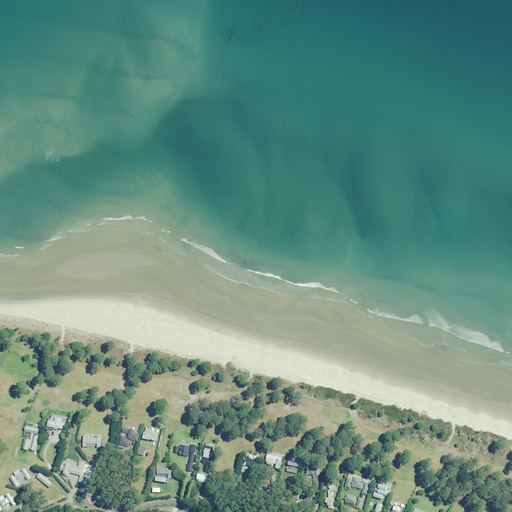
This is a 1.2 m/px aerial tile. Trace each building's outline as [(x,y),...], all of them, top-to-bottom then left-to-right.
[(55,422),(49,420),(48,426),(53,427),(53,429),(58,430),(58,428),(63,429),(65,423),(61,423),(62,418),(56,417),(55,422)] [(137,428),(125,425),(120,445),(129,447),(130,440),(138,442),(140,434),(136,433),(137,428)] [(158,434),(154,434),(154,435),(152,434),(152,433),(144,432),(143,438),(151,440),(151,439),(153,439),(153,440),(157,441),(158,434)] [(102,435),(88,434),(88,436),(86,436),(86,434),(84,434),(84,447),(88,447),(88,444),(98,444),(98,448),(102,448),(102,435)] [(203,457),(202,456),(201,461),(202,461),(202,462),(210,464),(211,458),(210,458),(211,453),(213,453),(214,447),(206,445),(203,457)] [(146,448),(139,447),(138,454),(144,456),(146,448)] [(270,464),(272,465),(273,463),(277,464),(276,468),(280,469),(282,459),(282,457),(267,454),(265,461),(268,462),(268,463),(269,464),(270,464)] [(256,458),(255,459),(254,459),(254,458),(252,457),(251,459),(247,457),(246,461),(249,462),(248,465),(254,467),(255,463),(258,464),(259,459),(256,458)] [(80,474),(82,467),(80,467),(80,464),(68,461),(67,463),(64,463),(62,470),(80,474)] [(289,465),(293,466),(292,469),(288,468),(287,471),(297,474),(300,463),(294,462),(290,461),(289,465)] [(23,472),(22,473),(21,472),(20,470),(19,469),(14,472),(16,475),(17,476),(15,477),(14,476),(11,478),(17,487),(20,485),(18,481),(26,477),(28,480),(32,478),(26,468),(22,471),(23,472)] [(169,478),(171,478),(172,472),(168,472),(168,468),(157,468),(157,473),(158,473),(156,480),(168,482),(168,479),(169,480),(169,478)] [(209,475),(208,477),(206,477),(206,475),(199,473),(197,479),(199,479),(199,481),(210,483),(211,476),(209,475)] [(365,495),(367,496),(370,483),(365,482),(365,483),(364,483),(365,480),(354,477),(353,480),(348,478),(345,488),(348,489),(348,487),(351,488),(351,486),(352,486),(352,487),(355,488),(355,487),(359,488),(359,489),(361,490),(362,489),(364,489),(362,493),(365,494),(365,495)] [(331,491),(334,489),(334,488),(333,485),(332,486),(332,485),(328,487),(330,489),(329,491),(328,493),(329,494),(328,498),(327,498),(325,506),(334,508),(335,506),(332,506),(334,499),(333,499),(334,495),(331,494),(330,493),(330,491),(331,491)] [(387,487),(380,485),(379,488),(380,488),(378,493),(376,492),(378,488),(375,488),(373,494),(375,494),(374,497),(382,499),(382,498),(385,499),(386,495),(387,495),(388,491),(386,491),(387,487)] [(0,511),(3,509),(2,507),(3,507),(3,508),(10,503),(10,502),(11,502),(13,506),(17,504),(14,500),(15,499),(13,496),(12,497),(11,495),(10,494),(6,496),(8,497),(5,499),(3,495),(0,497),(0,498),(2,501),(0,502),(0,511)] [(345,504),(354,506),(355,504),(357,498),(347,495),(345,504)] [(364,499),(359,497),(356,508),(361,509),(364,499)]
